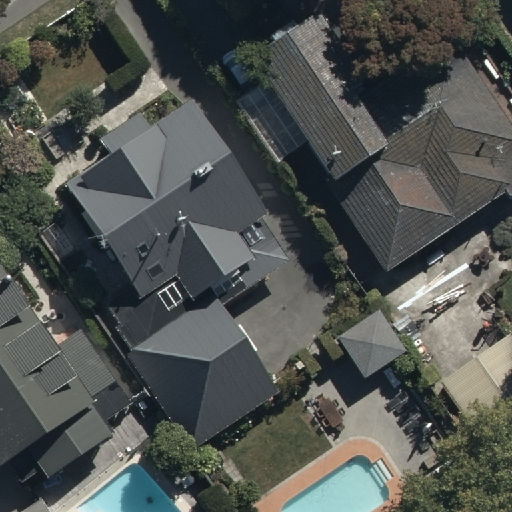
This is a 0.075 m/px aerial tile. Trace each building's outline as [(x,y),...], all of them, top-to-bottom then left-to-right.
[(314,22),(247,64),(374,268),(511,182),(511,150),(446,44),(361,98),(314,22)] [(285,258),(185,101),(141,129),(130,112),(96,134),(107,152),(58,183),(124,288),(99,303),(185,438),(272,382),(220,299),(285,258)] [(0,473),(26,456),(42,480),(110,434),(99,417),(126,399),(76,325),(45,346),(0,277),(0,473)] [(511,345),(497,325),(425,378),(477,449),(511,423),(511,345)] [(39,511),(30,497),(7,511),(39,511)]
